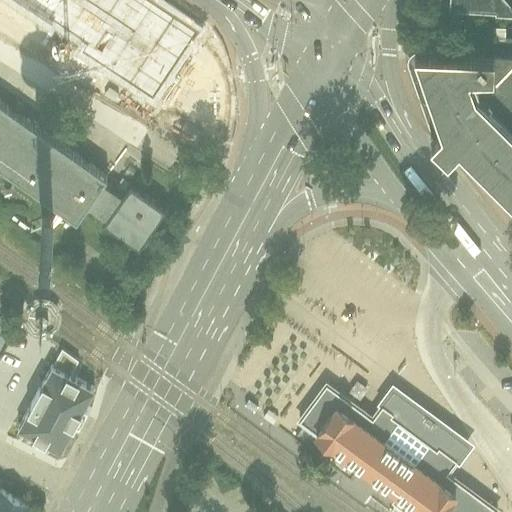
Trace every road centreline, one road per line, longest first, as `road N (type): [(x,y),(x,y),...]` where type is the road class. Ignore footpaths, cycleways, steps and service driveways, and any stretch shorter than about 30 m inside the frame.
road 1 (tertiary): [(220,0),(248,47),(257,99),(225,259)]
road 2 (tertiary): [(225,259),(105,497)]
road 3 (tertiary): [(225,259),(324,194),(381,194),(448,233)]
road 4 (tertiary): [(448,233),(401,105),(394,0)]
road 5 (tertiary): [(324,69),(225,259)]
road 6 (tertiary): [(448,233),(324,69)]
